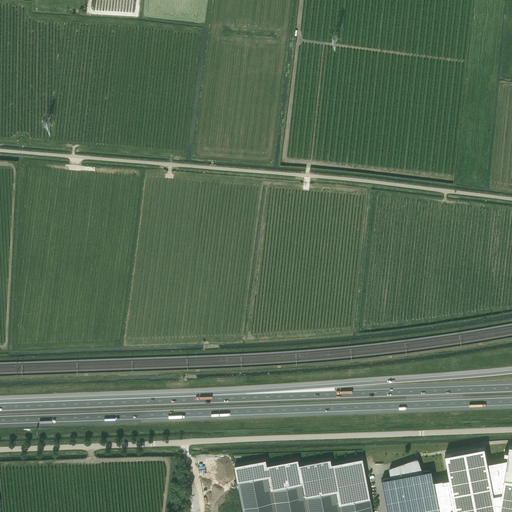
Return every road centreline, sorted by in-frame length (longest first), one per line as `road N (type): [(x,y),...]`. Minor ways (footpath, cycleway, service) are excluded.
road 1 (unclassified): [(0,150),(511,199)]
road 2 (unclassified): [(0,448),(511,429)]
road 3 (motorway): [(0,419),(511,401)]
road 4 (motorway): [(511,371),(202,399)]
road 5 (motorway): [(511,388),(202,399)]
road 6 (motorway): [(202,399),(0,407)]
